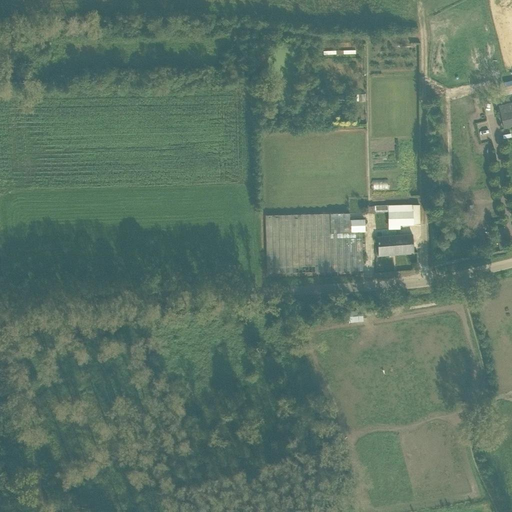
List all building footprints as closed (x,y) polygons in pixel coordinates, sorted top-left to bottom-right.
[(349,54),(349,44),(336,43),(336,53),(349,54)] [(511,103),(498,106),(503,129),(511,126),(511,103)] [(413,224),(413,195),(384,196),(384,204),(367,204),(367,212),(381,212),(381,229),(393,228),(393,224),(413,224)] [(347,214),(264,216),(266,274),(360,271),(359,233),(347,233),(347,214)] [(380,256),(414,253),(413,233),(378,236),(380,256)]
